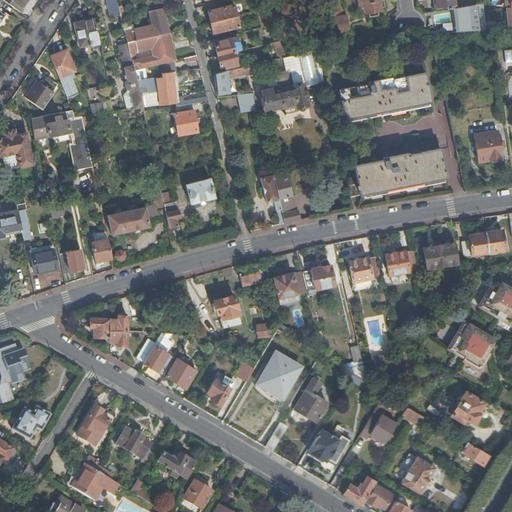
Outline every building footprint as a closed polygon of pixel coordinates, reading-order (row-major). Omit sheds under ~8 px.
[(26,0),(0,0),(18,13),(26,0)] [(103,0),(108,17),(118,14),(116,7),(114,0),(103,0)] [(356,0),(358,8),(364,7),(365,14),(367,14),(368,18),(377,16),(377,12),(379,12),(379,9),(383,8),(382,2),(386,2),(385,0),(356,0)] [(451,0),(433,0),(434,6),(435,12),(453,9),(451,0)] [(511,0),(503,0),(504,9),(511,8),(511,0)] [(146,3),(143,4),(145,13),(146,13),(153,11),(152,5),(146,6),(146,3)] [(477,3),(455,7),(455,9),(453,9),(455,27),(456,31),(479,29),(477,3)] [(125,5),(116,7),(118,14),(119,18),(127,16),(125,5)] [(234,6),(207,13),(210,23),(239,16),(238,12),(235,13),(234,6)] [(332,16),(336,34),(333,35),(334,41),(339,40),(339,36),(347,33),(344,18),(340,18),(338,8),(334,9),(328,11),(329,17),(332,16)] [(146,13),(149,26),(123,32),(125,39),(126,43),(168,35),(162,9),(153,11),(146,13)] [(268,9),(258,12),(262,29),(274,26),(268,9)] [(437,29),(455,27),(453,9),(435,12),(437,29)] [(237,20),(239,19),(239,16),(210,23),(212,34),(239,28),(237,20)] [(88,44),(89,45),(98,42),(92,19),(73,24),(78,47),(88,44)] [(170,45),(168,35),(126,43),(128,50),(129,54),(150,49),(150,46),(159,44),(160,47),(170,45)] [(219,46),(214,47),(217,58),(234,54),(241,52),(237,39),(219,43),(219,46)] [(279,43),(274,44),(278,60),(283,59),(284,59),(279,43)] [(73,48),(65,51),(74,74),(79,72),(73,48)] [(128,50),(119,52),(123,67),(132,65),(129,54),(128,50)] [(48,58),(57,77),(67,100),(77,96),(68,77),(74,74),(65,51),(48,58)] [(225,70),(237,66),(234,54),(217,58),(219,67),(224,66),(225,70)] [(187,59),(188,65),(197,63),(196,57),(187,59)] [(283,59),(278,60),(261,64),(262,71),(270,69),(270,67),(276,65),(277,68),(285,66),(283,59)] [(172,62),(160,64),(162,74),(171,72),(174,72),(172,62)] [(126,80),(125,81),(127,89),(127,90),(130,89),(133,104),(142,103),(132,66),(132,65),(123,67),(126,80)] [(138,69),(132,66),(142,103),(158,102),(154,78),(147,79),(144,68),(138,69)] [(254,66),(242,69),(243,76),(255,73),(254,66)] [(242,69),(214,75),(216,95),(228,94),(227,87),(232,86),(230,79),(243,76),(242,69)] [(190,102),(205,101),(205,90),(198,90),(197,79),(197,70),(180,70),(180,79),(190,79),(191,90),(190,90),(190,102)] [(162,77),(154,78),(158,102),(174,99),(171,72),(162,74),(162,77)] [(338,88),(344,118),(430,103),(425,72),(393,78),(392,77),(368,81),(368,82),(338,88)] [(50,94),(33,83),(21,100),(39,111),(50,94)] [(306,105),(300,84),(276,90),(276,87),(257,92),(262,113),(293,106),(294,109),(306,105)] [(245,95),(237,95),(241,112),(255,111),(251,95),(245,95)] [(102,102),(88,105),(90,112),(104,110),(102,102)] [(192,104),(173,107),(174,114),(193,111),(192,104)] [(196,132),(193,111),(174,114),(177,135),(196,132)] [(86,115),(81,116),(85,134),(90,133),(86,115)] [(472,117),(474,127),(478,161),(491,159),(494,161),(497,161),(499,158),(502,158),(498,128),(489,129),(488,125),(487,115),(472,117)] [(55,121),(32,125),(34,140),(71,133),(72,140),(69,141),(75,168),(91,164),(85,134),(81,116),(68,119),(67,117),(55,119),(55,121)] [(4,137),(2,137),(6,156),(15,154),(18,169),(33,166),(26,133),(16,135),(15,132),(3,134),(4,137)] [(442,178),(444,178),(439,149),(407,155),(406,153),(382,157),(382,160),(353,165),(356,184),(347,186),(349,197),(351,196),(442,178)] [(273,201),(279,225),(284,224),(281,214),(278,200),(273,180),(272,176),(260,179),(265,203),(273,201)] [(285,177),(273,180),(278,200),(290,197),(285,177)] [(351,196),(352,199),(442,181),(442,178),(351,196)] [(184,185),(189,204),(213,197),(208,179),(184,185)] [(160,191),(159,186),(152,187),(153,196),(160,195),(160,191)] [(168,193),(160,195),(162,205),(170,203),(168,193)] [(160,195),(153,196),(155,205),(106,216),(110,235),(148,227),(147,221),(158,219),(156,211),(163,209),(162,205),(160,195)] [(278,200),(281,214),(293,211),(290,197),(278,200)] [(0,201),(0,213),(16,210),(14,199),(0,201)] [(164,213),(177,210),(176,202),(170,203),(162,205),(163,209),(164,213)] [(70,205),(49,211),(50,217),(71,211),(70,205)] [(163,209),(156,211),(158,219),(165,217),(164,213),(163,209)] [(2,232),(20,229),(20,227),(17,211),(16,210),(0,213),(0,235),(2,235),(2,232)] [(20,227),(27,226),(24,210),(17,211),(20,227)] [(165,217),(167,228),(177,226),(175,220),(179,219),(177,210),(164,213),(165,217)] [(281,214),(284,224),(296,221),(293,211),(281,214)] [(20,229),(23,241),(30,239),(27,226),(20,227),(20,229)] [(501,231),(484,233),(487,253),(504,251),(501,231)] [(487,253),(484,233),(477,234),(473,235),(467,236),(468,241),(459,242),(461,257),(487,253)] [(95,262),(110,259),(106,239),(91,242),(95,262)] [(55,244),(62,273),(83,269),(78,244),(63,246),(63,242),(55,244)] [(457,264),(454,243),(433,246),(428,246),(422,247),(425,269),(457,264)] [(123,257),(123,255),(123,253),(122,251),(120,250),(118,249),(116,249),(115,250),(113,252),(112,254),(112,256),(113,258),(115,259),(116,260),(118,260),(120,260),(122,258),(123,257)] [(35,272),(56,268),(53,251),(31,255),(35,272)] [(417,270),(413,251),(405,252),(405,251),(385,254),(388,274),(417,270)] [(380,276),(376,257),(368,258),(368,257),(348,261),(353,281),(380,276)] [(314,290),(334,286),(329,265),(310,270),(314,290)] [(264,281),(260,269),(238,274),(242,287),(264,281)] [(305,292),(300,272),(271,278),(276,298),(295,294),(305,292)] [(478,304),(511,323),(511,289),(501,282),(496,290),(490,286),(478,304)] [(296,301),(295,294),(276,298),(278,305),(296,301)] [(233,296),(214,301),(222,328),(240,324),(237,312),(240,311),(237,302),(235,302),(233,296)] [(109,302),(100,304),(100,317),(90,317),(90,327),(93,327),(93,337),(108,337),(108,330),(108,319),(109,302)] [(511,326),(511,323),(478,304),(477,305),(511,326)] [(108,319),(108,330),(126,331),(127,316),(117,315),(117,319),(108,319)] [(453,337),(486,357),(489,352),(487,350),(491,343),(493,339),(463,320),(453,337)] [(257,327),(258,337),(270,335),(269,325),(257,327)] [(108,330),(108,337),(108,342),(116,342),(116,345),(126,345),(126,331),(108,330)] [(293,340),(284,333),(279,339),(284,343),(282,347),(287,350),(293,340)] [(478,371),(486,357),(453,337),(447,348),(463,358),(461,361),(478,371)] [(153,345),(155,342),(147,338),(136,357),(143,362),(153,345)] [(487,350),(489,352),(490,353),(495,345),(491,343),(487,350)] [(15,345),(0,349),(0,375),(1,378),(0,380),(0,397),(3,405),(12,402),(7,383),(12,381),(25,376),(24,373),(23,369),(29,367),(23,350),(18,352),(15,345)] [(143,362),(143,363),(161,374),(171,356),(158,348),(153,345),(143,362)] [(364,362),(359,346),(352,348),(356,365),(364,362)] [(401,357),(408,351),(404,348),(398,354),(401,357)] [(273,349),(253,384),(282,401),(303,366),(273,349)] [(379,373),(389,363),(387,355),(375,357),(379,373)] [(185,388),(195,371),(176,359),(166,376),(185,388)] [(237,374),(246,380),(254,368),(244,362),(237,374)] [(352,373),(348,380),(356,385),(360,378),(352,373)] [(30,385),(33,387),(40,376),(36,374),(30,385)] [(219,405),(229,388),(214,379),(207,392),(211,394),(213,396),(212,398),(211,400),(219,405)] [(318,384),(310,380),(292,409),(314,422),(325,404),(311,396),(318,384)] [(485,404),(465,392),(455,409),(451,416),(463,423),(466,418),(474,423),(485,404)] [(262,403),(253,397),(246,408),(255,414),(256,411),(267,417),(272,409),(270,408),(272,404),(264,399),(262,403)] [(445,412),(451,416),(455,409),(449,405),(445,412)] [(42,430),(51,415),(37,406),(33,412),(25,407),(12,429),(29,439),(37,427),(42,430)] [(98,438),(108,422),(100,417),(103,412),(93,406),(80,427),(98,438)] [(425,419),(407,408),(401,416),(402,418),(421,428),(425,419)] [(373,412),(359,436),(366,441),(369,437),(384,446),(395,426),(373,412)] [(264,448),(271,453),(286,427),(279,423),(264,448)] [(80,427),(75,435),(94,446),(98,438),(80,427)] [(147,449),(151,443),(143,438),(144,436),(135,431),(133,433),(125,428),(120,436),(118,435),(113,442),(141,459),(147,449)] [(340,454),(347,441),(339,436),(337,440),(320,431),(308,452),(325,462),(325,461),(327,459),(334,463),(340,454)] [(439,433),(434,431),(426,443),(430,446),(439,433)] [(0,463),(2,460),(6,462),(13,451),(0,442),(0,437),(2,435),(0,433),(0,463)] [(481,465),(487,455),(468,443),(462,454),(481,465)] [(141,459),(140,460),(146,464),(152,452),(147,449),(141,459)] [(187,479),(196,465),(179,454),(177,459),(172,456),(170,458),(163,453),(158,462),(173,471),(171,474),(178,478),(179,475),(187,479)] [(327,459),(325,461),(335,467),(342,455),(340,454),(334,463),(327,459)] [(419,495),(434,469),(416,458),(400,483),(419,495)] [(83,463),(80,461),(73,472),(70,473),(65,485),(71,488),(78,478),(76,475),(83,463)] [(107,477),(93,469),(83,463),(76,475),(78,478),(71,488),(93,501),(107,477)] [(112,474),(96,464),(93,469),(107,477),(109,478),(112,474)] [(342,495),(360,506),(375,481),(372,479),(366,476),(360,485),(358,484),(355,489),(348,485),(342,495)] [(144,484),(137,480),(130,491),(160,508),(163,504),(141,490),(144,484)] [(201,510),(211,493),(198,485),(200,483),(194,480),(182,499),(201,510)] [(391,495),(375,485),(365,502),(373,507),(375,505),(382,509),(391,495)] [(82,511),(60,499),(54,508),(56,509),(54,511),(82,511)] [(387,511),(407,511),(409,510),(394,502),(387,511)]
